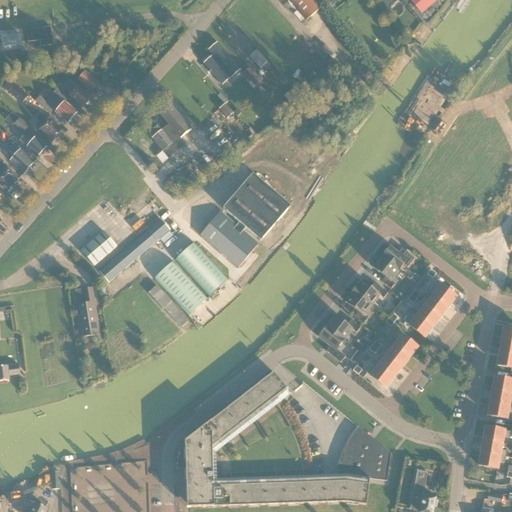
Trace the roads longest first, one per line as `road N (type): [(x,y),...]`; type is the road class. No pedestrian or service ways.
road 1 (unclassified): [(0,248),(226,0)]
road 2 (residential): [(302,350),(307,324),(387,224),(477,292)]
road 3 (residential): [(169,511),(173,438),(275,357),(302,350)]
road 4 (residential): [(477,292),(384,413)]
road 5 (residential): [(491,298),(462,446)]
